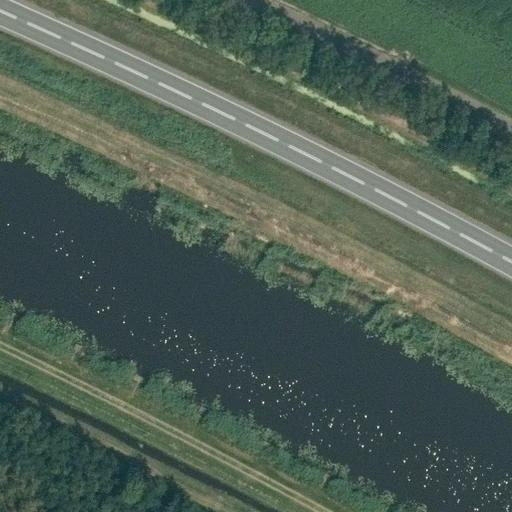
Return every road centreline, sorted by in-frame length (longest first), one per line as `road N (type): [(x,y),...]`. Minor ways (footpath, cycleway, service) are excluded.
road 1 (trunk): [(511,262),(0,12)]
road 2 (track): [(0,357),(323,511)]
road 3 (unclassified): [(511,111),(375,38),(282,0)]
